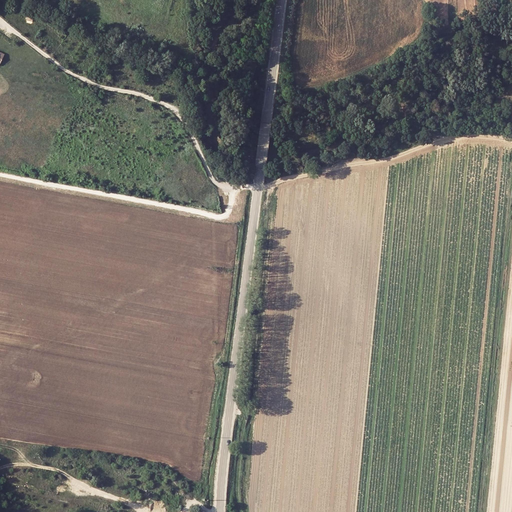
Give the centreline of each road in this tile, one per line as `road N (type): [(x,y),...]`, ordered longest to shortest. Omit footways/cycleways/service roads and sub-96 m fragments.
road 1 (tertiary): [(282,0),(220,511)]
road 2 (track): [(258,187),(447,138),(511,140)]
road 3 (track): [(144,511),(59,470),(31,465)]
